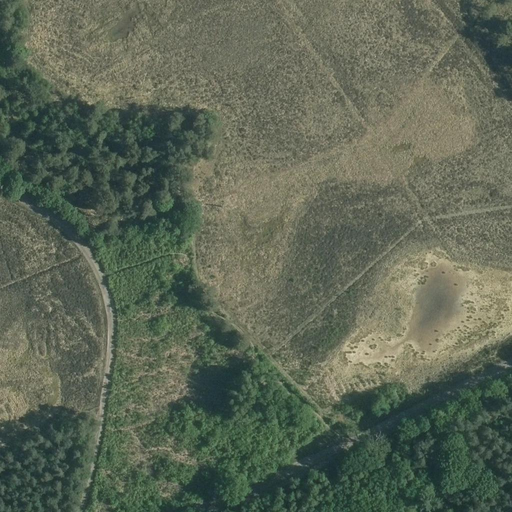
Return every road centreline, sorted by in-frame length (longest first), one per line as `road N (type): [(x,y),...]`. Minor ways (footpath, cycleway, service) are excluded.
road 1 (track): [(196,511),(511,362)]
road 2 (track): [(83,511),(109,361),(100,278)]
road 3 (track): [(0,186),(59,224),(100,278)]
